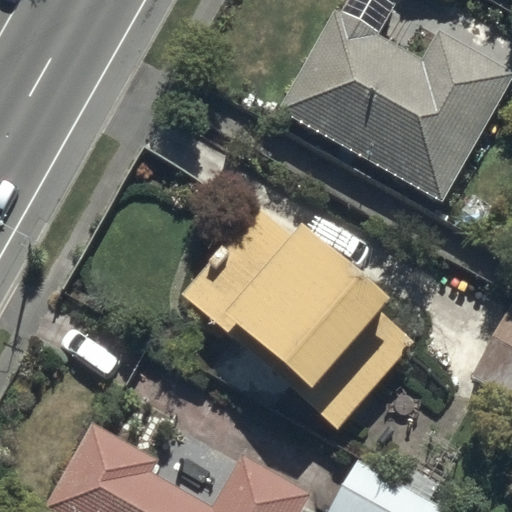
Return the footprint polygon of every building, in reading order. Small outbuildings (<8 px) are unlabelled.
[(346,31),(294,121),(438,202),(502,91),(433,52),(417,80),(372,54),(376,48),(346,31)] [(293,250),(260,221),(187,303),(332,432),(405,350),(369,317),(377,308),(301,240),(293,250)] [(511,318),(506,315),(466,386),(511,411),(511,318)] [(145,479),(106,457),(74,511),(300,511),(306,503),(246,468),(220,511),(181,511),(140,488),(145,479)] [(434,511),(361,471),(337,511),(434,511)]
